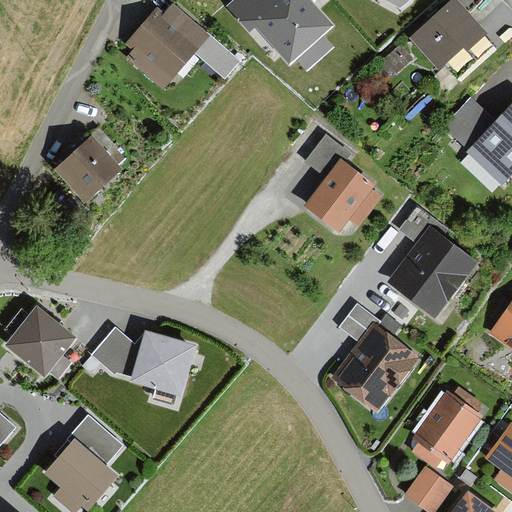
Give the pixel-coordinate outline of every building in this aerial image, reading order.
[(233,0),(227,6),(250,32),(256,26),(290,65),(297,59),(306,70),(333,46),(323,35),(334,26),(311,0),(233,0)] [(461,80),(499,46),(457,0),(453,0),(411,39),(439,70),(446,64),(461,80)] [(125,43),(132,50),(127,56),(162,87),(194,51),(225,78),(241,60),(173,1),(165,11),(158,5),(125,43)] [(411,60),(399,45),(371,69),(383,84),(411,60)] [(469,149),(466,151),(500,187),(511,174),(511,101),(495,119),(470,97),(446,128),(469,149)] [(341,158),(346,161),(352,153),(326,133),(304,162),(326,178),(341,158)] [(102,163),(84,142),(51,170),(79,204),(107,180),(97,168),(102,163)] [(321,185),(304,206),(340,234),(350,221),(359,228),(383,197),(373,189),(376,185),(346,161),(341,158),(326,178),(321,185)] [(430,227),(443,236),(449,228),(418,204),(399,229),(417,244),(430,227)] [(443,236),(430,227),(417,244),(387,282),(434,318),(477,263),(443,236)] [(511,299),(486,336),(511,354),(511,299)] [(340,327),(360,342),(376,322),(379,324),(381,321),(358,303),(340,327)] [(64,328),(37,307),(5,347),(44,377),(75,337),(64,328)] [(377,413),(420,358),(379,324),(376,322),(360,342),(332,377),(377,413)] [(133,377),(147,330),(134,343),(116,328),(93,355),(115,375),(117,372),(133,377)] [(195,345),(147,330),(133,377),(132,381),(180,396),(195,345)] [(458,387),(453,393),(447,389),(411,438),(418,443),(412,451),(437,470),(444,461),(449,464),(484,418),(476,412),(482,405),(458,387)] [(0,445),(16,427),(0,412),(0,445)] [(60,487),(53,495),(73,511),(76,511),(82,506),(88,511),(118,473),(107,465),(123,445),(89,415),(69,440),(72,443),(45,474),(60,487)] [(511,422),(511,423),(486,457),(503,470),(497,478),(511,489),(511,422)] [(428,511),(435,511),(454,487),(426,467),(406,495),(428,511)] [(495,511),(468,492),(452,511),(495,511)]
